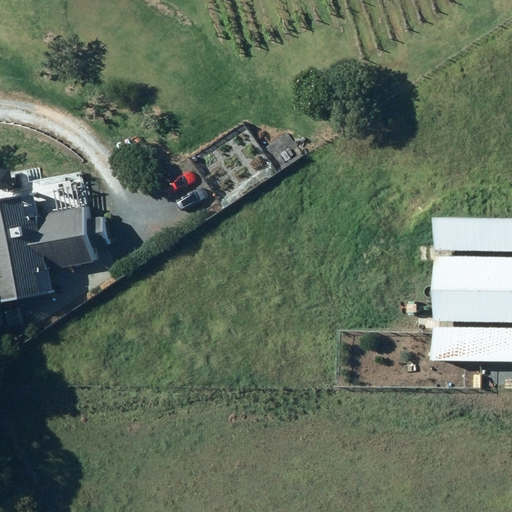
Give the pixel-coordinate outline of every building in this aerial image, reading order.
[(43,181),(0,187),(0,285),(3,305),(65,296),(56,242),(118,233),(108,171),(43,181)] [(441,251),(511,251),(511,216),(441,214),(441,251)] [(511,251),(441,251),(440,290),(511,290),(511,251)] [(511,290),(440,290),(439,320),(511,321),(511,290)] [(511,321),(439,320),(439,357),(511,358),(511,321)]
